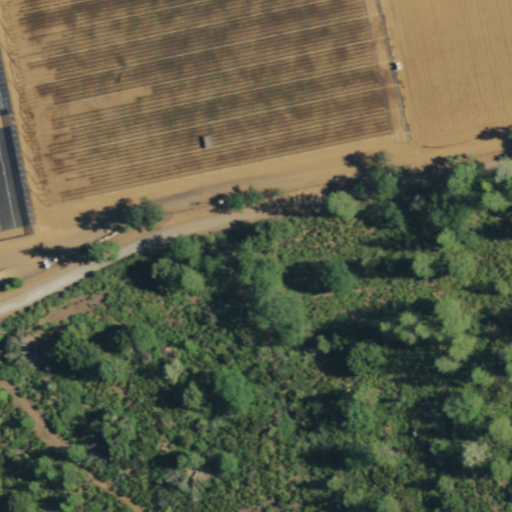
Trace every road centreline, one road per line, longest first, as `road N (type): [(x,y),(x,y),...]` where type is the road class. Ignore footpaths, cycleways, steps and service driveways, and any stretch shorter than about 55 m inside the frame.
road 1 (residential): [(0,302),(187,220),(511,157)]
road 2 (track): [(0,379),(143,511)]
